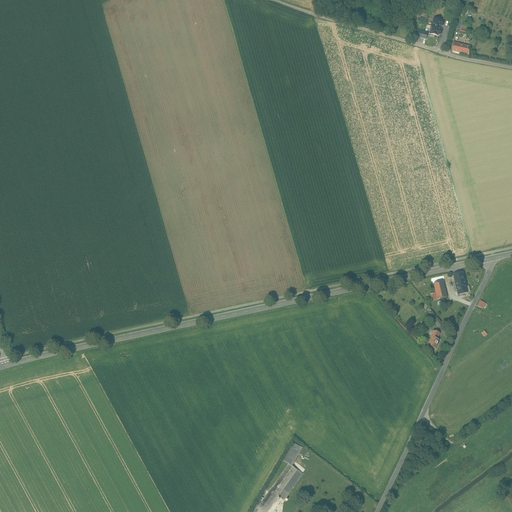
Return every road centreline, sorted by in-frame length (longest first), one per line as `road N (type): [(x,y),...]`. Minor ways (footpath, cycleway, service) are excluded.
road 1 (tertiary): [(5,365),(495,257)]
road 2 (unclassified): [(495,257),(378,511)]
road 3 (unclassified): [(273,0),(511,70)]
